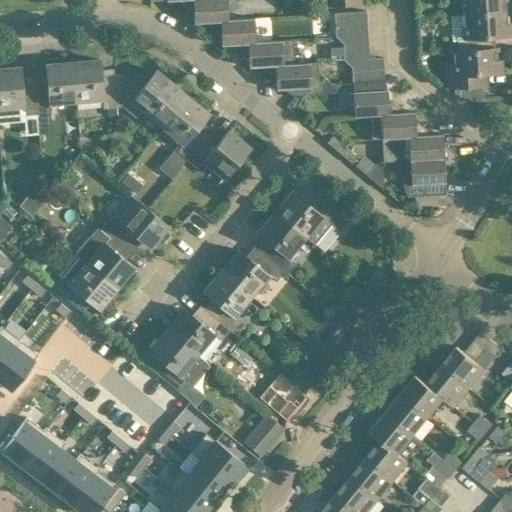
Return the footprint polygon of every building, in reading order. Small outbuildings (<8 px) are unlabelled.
[(177,0),(188,9),(193,8),(194,22),(204,22),(204,21),(227,20),(227,19),(226,0),(177,0)] [(460,0),(462,14),(506,12),(505,0),(460,0)] [(334,13),(335,25),(367,23),(366,11),(334,13)] [(508,35),(506,12),(462,14),(451,15),(452,41),(456,41),(457,50),(464,50),(495,49),(495,48),(494,36),(508,35)] [(253,18),(227,19),(227,20),(204,21),(204,22),(205,22),(215,31),(221,30),(221,45),(232,44),(231,43),(255,42),(255,41),(253,18)] [(368,35),(367,23),(335,25),(336,37),(342,37),(342,36),(368,35)] [(368,46),(368,35),(342,36),(342,37),(343,48),(368,46)] [(292,39),(281,40),(255,41),(255,42),(231,43),(232,44),(242,53),(248,53),(249,67),(260,66),(282,64),(294,63),(292,39)] [(369,58),(368,46),(343,48),(343,60),(350,60),(369,58)] [(498,72),(497,48),(495,48),(495,49),(464,50),(457,50),(453,50),(455,86),(454,87),(454,96),(459,100),(482,98),(481,85),(485,85),(484,73),(498,72)] [(60,63),(59,57),(46,59),(46,65),(47,75),(46,75),(46,76),(45,80),(34,81),(36,114),(50,113),(49,102),(75,100),(73,62),(60,63)] [(383,57),(369,58),(350,60),(351,71),(384,69),(383,57)] [(102,98),(103,108),(116,107),(114,74),(103,75),(101,71),(101,70),(100,60),(73,62),(75,100),(102,98)] [(282,64),(260,66),(270,75),(275,75),(276,89),(292,88),(293,95),(336,93),(335,83),(331,83),(324,77),(320,82),(318,82),(309,82),(308,62),(294,63),(282,64)] [(20,67),(0,68),(0,122),(25,120),(25,115),(36,114),(34,81),(23,82),(21,78),(21,77),(20,67)] [(384,81),(384,69),(351,71),(352,83),(384,81)] [(156,70),(145,83),(143,80),(117,74),(114,74),(116,107),(122,106),(135,117),(142,109),(162,126),(187,96),(156,70)] [(354,116),(380,115),(380,114),(403,113),(403,112),(404,112),(394,103),(388,103),(387,89),(352,91),(354,116)] [(187,96),(162,126),(183,143),(176,150),(187,159),(208,134),(199,126),(201,123),(202,121),(208,113),(187,96)] [(416,126),(415,111),(404,112),(403,112),(403,113),(380,114),(380,115),(379,115),(370,115),(372,139),(381,138),(407,137),(407,136),(430,135),(430,134),(431,134),(421,125),(416,126)] [(225,177),(249,147),(228,130),(222,138),(221,137),(220,138),(217,141),(208,134),(187,159),(197,167),(204,159),(225,177)] [(442,134),(431,134),(430,134),(430,135),(407,136),(407,137),(381,138),(383,161),(395,160),(409,159),(410,160),(455,157),(455,153),(449,147),(443,148),(442,134)] [(333,135),(328,140),(328,141),(327,142),(340,153),(345,146),(333,135)] [(358,156),(345,146),(340,153),(352,163),(358,156)] [(455,162),(455,157),(410,160),(409,159),(395,160),(406,197),(414,196),(446,194),(444,168),(450,168),(455,162)] [(366,174),(383,189),(382,162),(376,162),(366,174)] [(292,190),(274,211),(304,236),(314,244),(331,223),(339,230),(348,219),(313,190),(304,200),(292,190)] [(23,199),(18,204),(28,213),(33,207),(23,199)] [(112,215),(103,226),(129,247),(137,237),(149,246),(167,225),(151,212),(137,201),(120,222),(112,215)] [(288,256),(304,236),(274,211),(266,221),(263,218),(254,229),(269,242),(261,252),(284,271),(287,273),(296,262),(288,256)] [(96,227),(75,253),(86,262),(86,263),(115,287),(132,267),(121,257),(129,247),(103,226),(100,230),(96,227)] [(284,271),(261,252),(256,249),(248,258),(238,250),(221,271),(250,295),(266,274),(275,281),(284,271)] [(61,276),(52,287),(78,308),(86,298),(98,308),(115,287),(86,263),(86,262),(75,253),(58,274),(61,276)] [(2,254),(0,257),(0,263),(7,268),(12,262),(2,254)] [(364,283),(376,292),(387,279),(376,270),(364,283)] [(234,314),(250,295),(221,271),(203,292),(215,301),(207,312),(229,329),(233,332),(242,321),(234,314)] [(26,274),(21,281),(31,288),(36,282),(26,274)] [(36,282),(31,288),(40,296),(45,290),(36,282)] [(60,303),(55,309),(64,317),(69,311),(60,303)] [(229,329),(207,312),(202,308),(194,318),(184,309),(166,330),(195,354),(203,361),(221,340),(229,329)] [(2,326),(0,328),(0,364),(19,339),(2,326)] [(195,354),(166,330),(149,351),(156,357),(151,364),(148,367),(177,391),(180,388),(185,382),(191,387),(209,366),(203,361),(195,354)] [(496,357),(503,349),(481,331),(464,352),(457,346),(442,365),(470,388),(485,369),(476,361),(486,349),(496,357)] [(19,339),(0,364),(0,380),(10,388),(37,353),(19,339)] [(300,378),(310,386),(327,365),(315,355),(303,370),(305,372),(300,378)] [(442,365),(427,383),(427,384),(444,398),(454,407),(470,388),(442,365)] [(279,372),(258,397),(286,421),(307,396),(279,372)] [(427,384),(427,383),(416,374),(401,393),(429,416),(443,398),(444,398),(427,384)] [(61,389),(56,395),(65,403),(70,396),(61,389)] [(429,416),(401,393),(385,412),(413,435),(429,416)] [(78,402),(73,409),(82,417),(87,410),(78,402)] [(87,410),(82,417),(91,424),(96,418),(87,410)] [(398,454),(413,435),(385,412),(370,431),(381,440),(398,454)] [(267,413),(243,441),(260,456),(284,428),(267,413)] [(481,415),(474,423),(485,432),(492,424),(481,415)] [(8,434),(0,444),(0,450),(11,459),(12,457),(20,463),(46,428),(45,427),(44,430),(26,417),(11,436),(8,434)] [(173,421),(165,430),(171,435),(179,426),(173,421)] [(485,432),(474,423),(468,431),(479,440),(485,432)] [(498,442),(507,431),(499,425),(490,436),(498,442)] [(46,428),(20,463),(37,476),(63,441),(46,428)] [(111,430),(106,436),(115,444),(120,438),(111,430)] [(165,430),(157,439),(164,444),(171,435),(165,430)] [(205,433),(191,451),(228,481),(242,463),(205,433)] [(120,438),(115,444),(125,452),(130,445),(120,438)] [(381,440),(366,459),(394,481),(409,462),(407,460),(407,461),(381,440)] [(63,441),(37,476),(54,489),(81,454),(80,453),(75,460),(59,448),(64,442),(63,441)] [(481,483),(490,472),(481,464),(483,461),(489,454),(481,447),(463,469),(471,475),(481,483)] [(181,469),(180,470),(215,498),(228,481),(191,451),(190,451),(199,459),(187,474),(181,469)] [(451,452),(444,460),(455,469),(462,461),(451,452)] [(144,453),(137,463),(144,468),(151,458),(144,453)] [(81,454),(54,489),(71,502),(98,467),(81,454)] [(394,481),(366,459),(351,477),(378,500),(394,481)] [(449,477),(455,469),(444,460),(438,468),(449,477)] [(137,463),(130,473),(136,478),(144,468),(137,463)] [(98,467),(71,502),(84,511),(92,511),(114,484),(97,470),(99,468),(98,467)] [(180,470),(167,487),(197,511),(202,511),(215,498),(180,470)] [(489,490),(498,478),(490,472),(481,483),(489,490)] [(368,511),(378,500),(351,477),(335,496),(355,511),(368,511)] [(431,511),(438,511),(451,497),(427,477),(412,496),(425,507),(431,511)] [(172,493),(159,509),(163,511),(197,511),(167,487),(166,488),(172,493)] [(118,488),(111,497),(117,502),(125,493),(118,488)] [(501,499),(511,507),(511,494),(508,491),(501,499)] [(355,511),(335,496),(322,511),(355,511)] [(111,497),(104,507),(110,511),(117,502),(111,497)]
